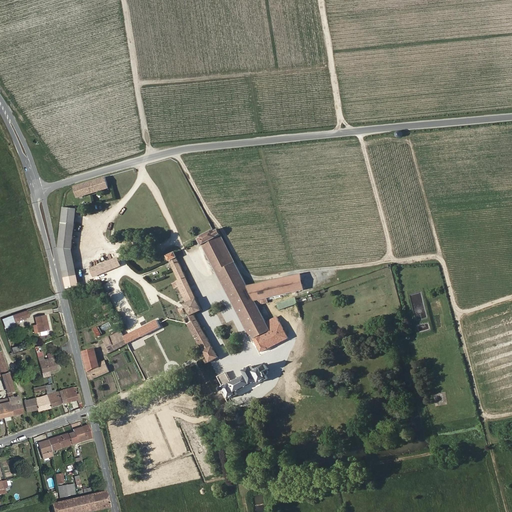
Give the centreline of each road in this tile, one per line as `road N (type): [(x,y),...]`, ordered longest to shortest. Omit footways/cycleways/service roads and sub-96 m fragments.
road 1 (tertiary): [(35,188),(206,150),(511,115)]
road 2 (secondary): [(35,188),(91,413)]
road 3 (unknown): [(91,413),(213,369)]
